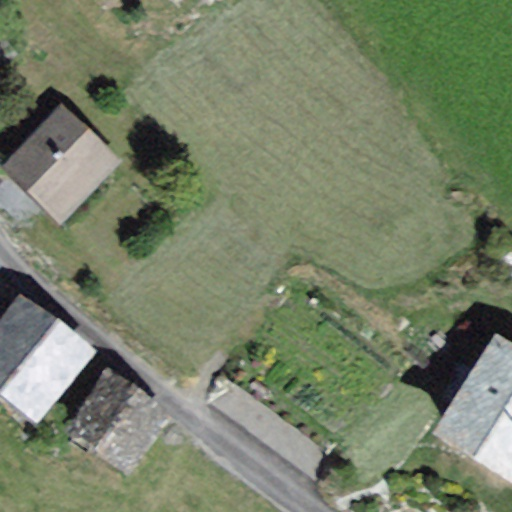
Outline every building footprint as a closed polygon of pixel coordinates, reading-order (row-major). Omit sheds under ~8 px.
[(109,159),(61,114),(11,167),(59,212),(109,159)] [(87,350),(24,300),(0,329),(0,389),(34,417),(87,350)] [(326,453),(353,415),(237,332),(210,370),(326,453)] [(511,474),(511,350),(498,341),(441,430),(511,475),(511,474)] [(164,416),(112,381),(76,432),(128,468),(164,416)]
